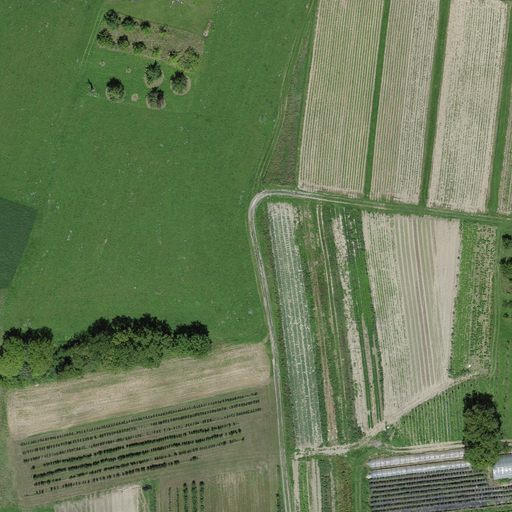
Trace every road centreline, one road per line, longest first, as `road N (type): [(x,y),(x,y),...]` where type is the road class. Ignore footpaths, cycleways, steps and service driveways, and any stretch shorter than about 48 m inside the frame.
road 1 (track): [(511,226),(261,194),(252,220),(279,386),(287,511)]
road 2 (track): [(395,210),(432,174),(451,0)]
